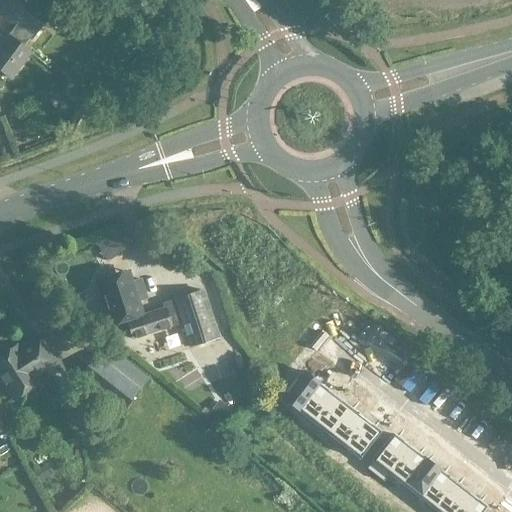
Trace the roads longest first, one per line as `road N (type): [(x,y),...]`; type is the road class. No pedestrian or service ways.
road 1 (tertiary): [(511,383),(389,289),(358,255),(328,167)]
road 2 (secondary): [(0,214),(260,135)]
road 3 (residential): [(511,494),(321,345)]
road 4 (secondary): [(356,102),(511,56)]
